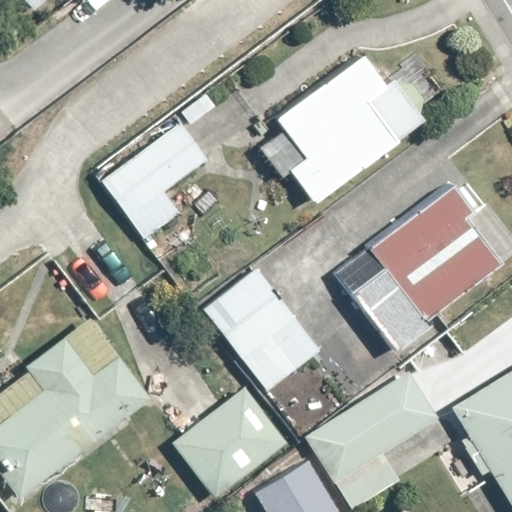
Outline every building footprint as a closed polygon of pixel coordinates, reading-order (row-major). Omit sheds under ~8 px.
[(386,81),(365,53),(252,137),(277,170),(285,164),(312,200),(433,110),(402,69),(386,81)] [(208,154),(179,118),(100,181),(145,237),(179,209),(163,189),(208,154)] [(478,210),(453,179),(329,276),(385,348),(503,256),(471,215),(478,210)] [(318,346),(254,265),(201,307),(266,388),(318,346)] [(93,374),(63,334),(23,365),(41,388),(0,419),(0,474),(16,495),(146,397),(116,356),(93,374)] [(511,511),(511,367),(446,408),(464,437),(456,442),(475,472),(483,467),(511,511)] [(434,413),(403,369),(303,437),(334,482),(434,413)] [(282,437),(242,386),(171,441),(211,493),(282,437)] [(334,511),(305,459),(250,489),(262,511),(334,511)]
